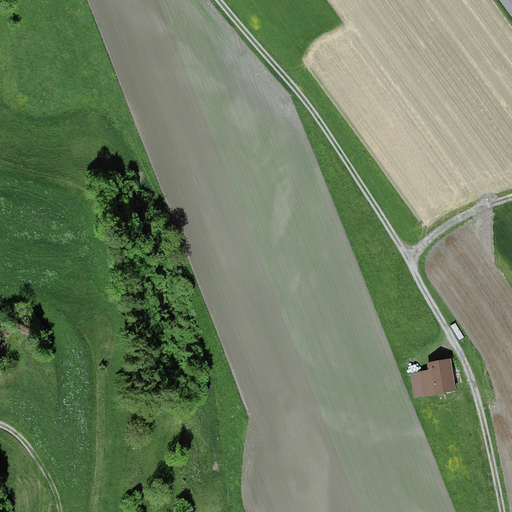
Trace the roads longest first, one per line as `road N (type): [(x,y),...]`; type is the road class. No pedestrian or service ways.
road 1 (track): [(511,197),(460,217),(411,259),(470,375),(501,511)]
road 2 (track): [(411,259),(306,104),(221,0)]
